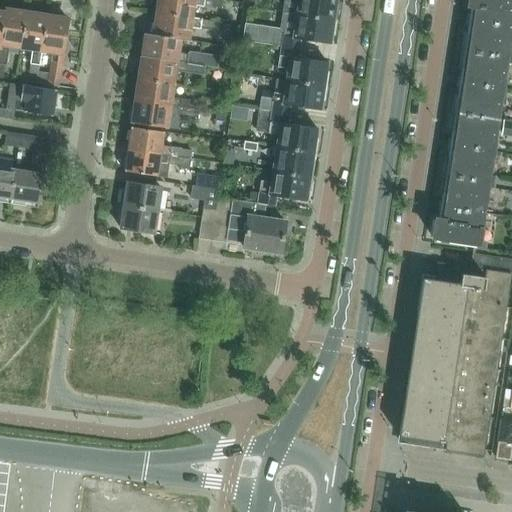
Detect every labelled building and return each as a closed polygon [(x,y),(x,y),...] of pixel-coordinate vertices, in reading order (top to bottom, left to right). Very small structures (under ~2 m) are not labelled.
[(202,7),(202,6),(221,9),(222,1),(216,0),(157,0),(156,1),(154,9),(156,11),(156,13),(154,12),(154,13),(190,18),(192,5),(202,7)] [(334,0),(287,0),(297,2),(295,15),(335,21),(338,6),(334,6),(334,0)] [(507,56),(511,21),(511,0),(468,0),(467,6),(470,6),(464,49),(507,56)] [(19,48),(25,11),(9,9),(9,11),(4,10),(4,12),(0,36),(0,64),(3,65),(4,65),(7,46),(19,48)] [(25,11),(19,48),(31,50),(29,62),(38,64),(40,50),(46,14),(44,14),(44,16),(40,15),(40,13),(25,11)] [(152,23),(150,35),(179,39),(187,41),(189,27),(217,31),(219,23),(190,18),(154,13),(154,14),(155,14),(155,19),(153,18),(153,20),(154,20),(154,22),(152,23)] [(51,61),(50,73),(37,71),(35,83),(48,85),(55,86),(58,65),(66,17),(46,14),(40,50),(51,51),(49,61),(51,61)] [(284,26),(283,29),(244,24),(241,41),(281,47),(281,46),(299,49),(301,38),(329,42),(330,33),(334,34),(335,21),(295,15),(293,27),(284,26)] [(139,55),(139,57),(141,57),(204,67),(216,69),(218,56),(189,52),(188,53),(177,51),(179,39),(150,35),(145,34),(144,36),(142,37),(141,44),(143,46),(142,49),(140,49),(140,51),(142,51),(141,55),(139,55)] [(236,40),(225,38),(224,46),(235,48),(236,40)] [(287,67),(285,80),(325,86),(327,73),(325,73),(326,62),(298,58),(299,49),(281,46),(278,66),(287,67)] [(464,49),(454,113),(498,120),(507,56),(464,49)] [(204,67),(141,57),(140,63),(137,65),(137,67),(136,74),(136,75),(135,77),(137,79),(172,84),(174,71),(203,76),(204,67)] [(227,70),(235,71),(236,62),(228,61),(227,70)] [(37,71),(23,69),(21,81),(35,83),(37,71)] [(230,79),(236,80),(237,71),(226,70),(225,78),(230,79)] [(172,84),(137,79),(135,81),(134,83),(135,83),(134,90),(133,90),(133,92),(135,95),(134,101),(187,109),(188,107),(189,100),(180,99),(180,98),(170,97),(172,84)] [(291,104),(320,108),(321,99),(323,99),(325,86),(285,80),(283,94),(274,92),(273,99),(260,97),(258,110),(271,112),(290,114),(291,104)] [(54,92),(55,90),(22,86),(20,101),(14,100),(14,102),(0,100),(0,107),(51,115),(53,104),(54,103),(55,93),(54,92)] [(129,118),(129,120),(131,123),(165,128),(168,115),(177,116),(177,118),(196,121),(198,109),(188,107),(187,109),(134,101),(133,107),(131,108),(130,110),(131,110),(130,118),(129,118)] [(216,105),(215,113),(226,115),(227,106),(226,106),(216,105)] [(317,129),(288,124),(290,114),(271,112),(258,110),(255,130),(277,133),(275,146),(313,152),(313,151),(315,151),(317,139),(315,139),(317,129)] [(226,115),(215,113),(213,121),(224,123),(226,115)] [(454,113),(444,177),(488,184),(492,160),(493,153),(498,120),(454,113)] [(511,123),(503,122),(502,136),(510,137),(511,123)] [(161,146),(163,132),(129,127),(129,130),(127,131),(126,140),(128,141),(126,149),(189,159),(190,150),(161,146)] [(4,145),(16,147),(18,134),(6,133),(4,145)] [(18,134),(16,147),(33,150),(46,152),(48,139),(18,134)] [(243,142),(242,150),(255,151),(256,144),(243,142)] [(313,152),(275,146),(272,171),(311,177),(313,163),(311,163),(313,152)] [(189,159),(126,149),(125,157),(123,158),(122,167),(124,168),(123,171),(156,176),(158,161),(178,163),(177,168),(187,169),(189,159)] [(9,197),(8,203),(9,203),(9,202),(25,204),(25,199),(36,201),(35,206),(36,207),(37,201),(38,201),(46,152),(33,150),(29,171),(13,169),(9,197)] [(0,195),(9,197),(13,169),(0,166),(0,195)] [(258,203),(265,204),(276,206),(277,195),(306,199),(307,190),(310,190),(311,177),(272,171),(270,184),(261,183),(258,203)] [(195,186),(218,190),(220,178),(197,174),(195,186)] [(444,177),(439,209),(438,220),(435,219),(432,237),(435,238),(434,241),(478,248),(478,249),(486,250),(487,242),(481,241),(483,228),(481,227),(488,184),(444,177)] [(160,187),(127,182),(126,189),(121,188),(118,203),(156,210),(160,187)] [(193,186),(191,198),(203,200),(202,208),(215,210),(216,202),(216,198),(218,190),(195,186),(193,186)] [(216,202),(215,210),(210,240),(225,242),(225,241),(242,244),(242,246),(281,252),(285,223),(263,219),(265,204),(258,203),(216,198),(216,202)] [(156,210),(118,203),(116,219),(121,219),(120,228),(153,234),(156,210)] [(210,240),(215,210),(202,208),(198,239),(199,239),(210,240)] [(511,259),(472,253),(470,268),(510,274),(511,274),(511,259)] [(510,274),(470,268),(451,265),(448,283),(424,279),(401,436),(435,441),(445,442),(444,450),(446,450),(446,449),(481,455),(482,455),(510,274)] [(499,432),(495,458),(496,458),(508,459),(511,445),(511,434),(511,420),(501,419),(499,432)]
